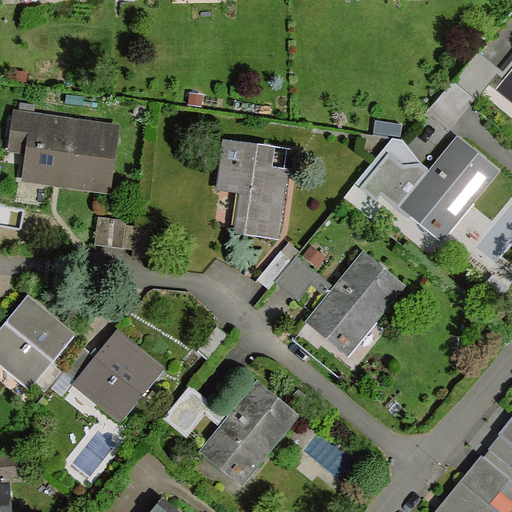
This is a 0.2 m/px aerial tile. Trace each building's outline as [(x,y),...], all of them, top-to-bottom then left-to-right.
[(500,72),(480,56),(456,85),(477,101),(500,72)] [(511,77),(499,93),(511,103),(511,77)] [(118,129),(9,112),(2,159),(20,162),(17,182),(107,196),(118,129)] [(390,194),(388,196),(442,240),(498,170),(456,136),(429,172),(390,141),(364,173),(390,194)] [(270,167),(273,147),(222,140),(215,189),(238,192),(232,232),(277,238),(286,169),(270,167)] [(100,218),(99,244),(149,246),(150,221),(100,218)] [(280,252),(257,280),(268,289),(274,281),(291,261),(280,252)] [(405,286),(363,252),(334,287),(326,297),(306,321),(347,355),(405,286)] [(326,297),(334,287),(296,256),(291,261),(274,281),(297,300),(310,284),(326,297)] [(75,335),(28,297),(0,330),(0,360),(32,387),(75,335)] [(116,332),(74,383),(120,422),(163,371),(116,332)] [(254,385),(197,454),(238,487),(295,418),(254,385)] [(511,414),(498,432),(499,434),(511,443),(511,414)] [(511,461),(511,443),(499,434),(487,449),(508,466),(511,461)] [(481,456),(434,511),(494,511),(488,507),(510,480),(481,456)] [(174,511),(159,499),(147,511),(174,511)]
